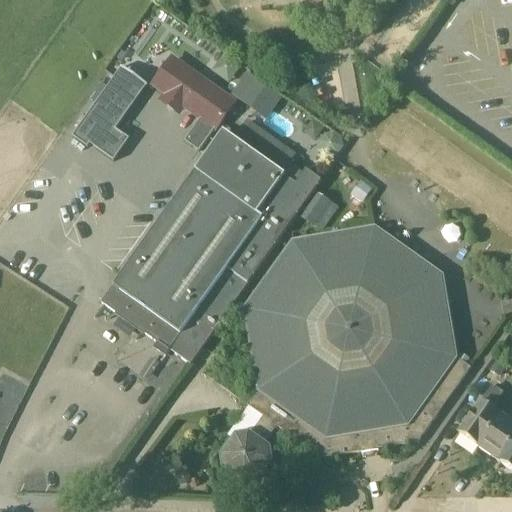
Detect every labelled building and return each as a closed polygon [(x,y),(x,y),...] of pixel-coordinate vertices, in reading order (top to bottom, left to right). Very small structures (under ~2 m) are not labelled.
[(238,104),(173,57),(151,88),(163,97),(159,103),(180,118),(185,111),(217,134),(238,104)] [(114,79),(73,138),(88,148),(90,145),(114,162),(129,140),(116,131),(140,97),(114,79)] [(511,182),(404,110),(382,142),(505,226),(511,215),(511,182)] [(296,186),(257,158),(225,134),(197,172),(102,305),(136,328),(169,352),(161,363),(162,363),(170,352),(191,367),(250,285),(322,183),(306,171),(296,186)] [(319,192),(301,215),(321,231),(339,208),(319,192)] [(439,416),(471,371),(472,370),(456,359),(443,278),(375,230),(294,244),(246,311),(259,394),(258,393),(248,407),(264,418),(250,438),(249,437),(238,439),(224,459),(226,470),(245,484),(256,482),(270,462),(268,451),(264,448),(278,428),(322,460),(419,444),(439,416)] [(502,418),(491,410),(502,393),(492,386),(460,436),(480,450),(502,418)] [(511,424),(502,418),(480,450),(499,463),(511,445),(511,424)] [(511,445),(499,463),(511,472),(511,445)]
